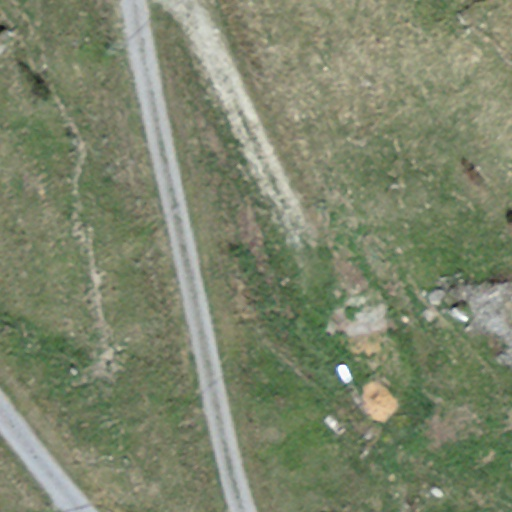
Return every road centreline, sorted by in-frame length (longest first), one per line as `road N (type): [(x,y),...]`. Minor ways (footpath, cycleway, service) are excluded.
road 1 (track): [(240,511),(135,0)]
road 2 (track): [(383,511),(394,480),(410,479),(511,504)]
road 3 (track): [(0,406),(84,511)]
